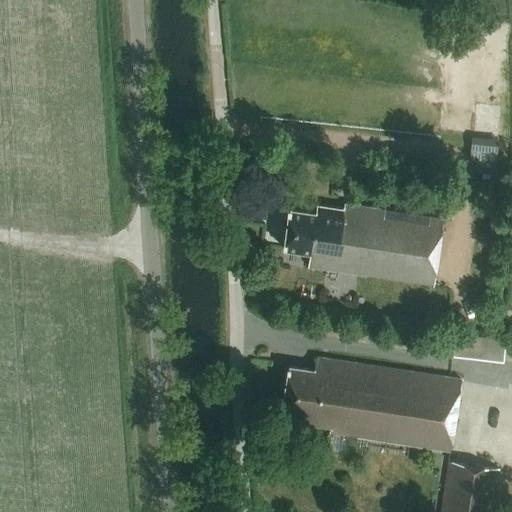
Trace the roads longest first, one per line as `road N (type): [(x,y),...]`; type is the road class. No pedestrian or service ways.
road 1 (unclassified): [(246,511),(231,197),(211,0)]
road 2 (unclassified): [(170,511),(136,0)]
